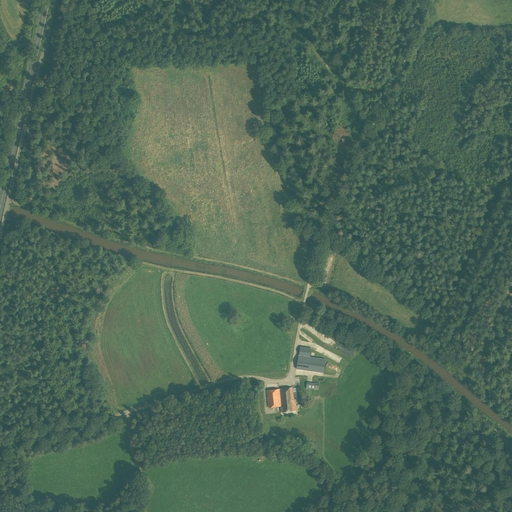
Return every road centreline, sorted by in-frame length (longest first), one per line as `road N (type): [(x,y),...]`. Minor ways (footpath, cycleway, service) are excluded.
road 1 (track): [(0,445),(223,380),(288,379),(304,303)]
road 2 (track): [(488,201),(495,185),(399,154),(271,0)]
road 3 (track): [(322,222),(412,40),(419,0)]
road 4 (primary): [(0,208),(46,0)]
